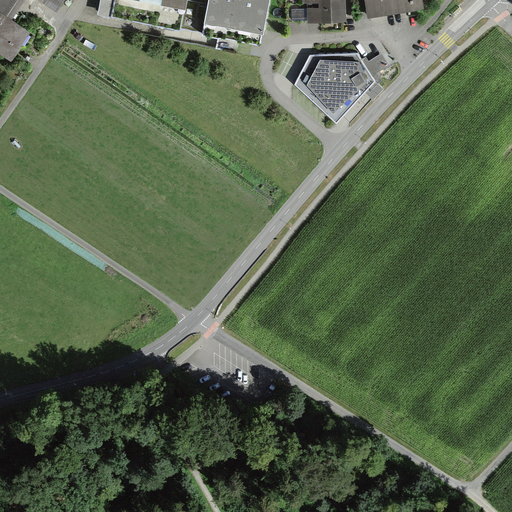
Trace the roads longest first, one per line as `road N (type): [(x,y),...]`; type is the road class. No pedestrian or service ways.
road 1 (tertiary): [(0,400),(125,365),(194,321),(351,136),(489,0)]
road 2 (track): [(468,491),(194,321),(0,188)]
road 3 (track): [(500,16),(428,75),(154,390)]
road 4 (track): [(209,511),(162,438),(154,390)]
